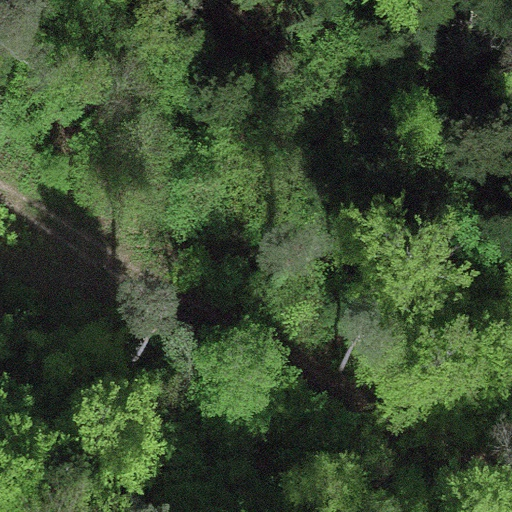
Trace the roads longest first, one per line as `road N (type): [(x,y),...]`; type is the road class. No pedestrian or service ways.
road 1 (track): [(511,487),(223,310),(112,257),(0,188)]
road 2 (track): [(0,263),(239,255),(511,274)]
